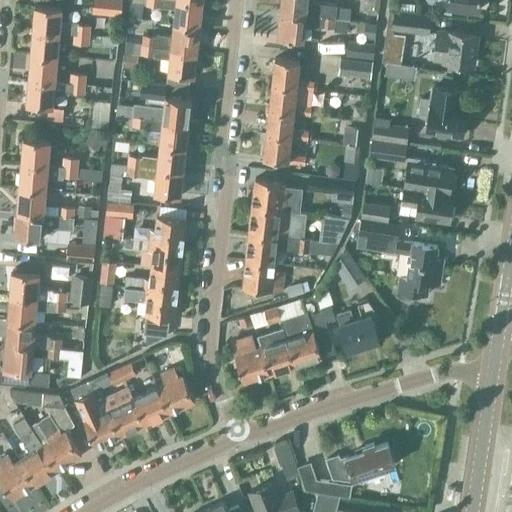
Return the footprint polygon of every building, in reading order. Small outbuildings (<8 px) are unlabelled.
[(120,14),(121,0),(92,0),(92,12),(120,14)] [(161,0),(160,7),(175,8),(174,24),(200,27),(203,2),(188,0),(161,0)] [(282,0),(281,14),(306,17),(323,19),(336,20),(336,19),(337,7),(337,6),(314,3),(314,0),(282,0)] [(447,6),(479,10),(480,0),(435,0),(435,1),(438,5),(447,6)] [(61,8),(34,6),(32,31),(58,33),(74,34),(75,24),(75,23),(59,22),(61,8)] [(337,7),(336,19),(337,19),(349,20),(350,20),(351,8),(337,7)] [(387,28),(431,34),(433,15),(396,10),(396,11),(389,10),(387,28)] [(306,17),(281,14),(278,38),(304,41),(305,27),(322,29),(322,26),(323,19),(306,17)] [(336,20),(323,19),(322,26),(335,28),(336,20)] [(376,37),(377,24),(366,23),(364,36),(376,37)] [(75,24),(74,34),(88,35),(89,25),(75,24)] [(172,38),(156,37),(155,47),(197,52),(200,27),(174,24),(172,38)] [(447,62),(472,65),(476,34),(450,30),(450,31),(438,29),(435,57),(447,58),(447,62)] [(32,31),(30,55),(56,57),(58,33),(32,31)] [(382,60),(401,63),(405,36),(386,33),(382,60)] [(88,35),(74,34),(73,44),(87,45),(88,35)] [(156,37),(143,35),(142,44),(142,45),(155,47),(156,37)] [(321,54),(347,54),(347,40),(321,41),(321,54)] [(347,55),(373,58),(375,43),(349,40),(347,55)] [(155,47),(142,45),(141,55),(154,56),(155,47)] [(197,52),(155,47),(154,56),(154,58),(170,60),(168,73),(194,76),(197,52)] [(133,68),(135,56),(125,54),(123,66),(133,68)] [(30,55),(28,79),(54,82),(56,57),(30,55)] [(373,61),(340,57),(338,75),(371,79),(373,61)] [(275,59),(272,84),(296,87),(296,90),(312,92),(313,83),(298,81),(300,62),(275,59)] [(386,73),(397,75),(399,64),(388,62),(386,73)] [(71,73),(70,83),(86,84),(87,75),(71,73)] [(26,104),(47,106),(46,119),(62,120),(63,107),(52,106),(54,91),(69,93),(70,83),(54,82),(28,79),(26,104)] [(141,80),(139,94),(164,97),(166,83),(141,80)] [(70,83),(69,93),(85,94),(85,93),(86,85),(86,84),(70,83)] [(272,84),(269,109),(294,112),(293,115),(309,117),(310,107),(294,105),(296,90),(296,87),(272,84)] [(85,93),(93,93),(94,85),(86,85),(85,93)] [(466,108),(455,107),(457,90),(433,87),(431,99),(422,97),(419,112),(430,113),(427,130),(462,136),(466,108)] [(148,118),(189,123),(192,98),(166,95),(164,107),(135,103),(134,107),(133,116),(147,118),(148,118)] [(110,102),(94,100),(92,126),(108,128),(110,102)] [(310,105),(309,114),(319,115),(320,107),(310,105)] [(269,109),(267,134),(290,137),(290,139),(306,141),(307,132),(291,130),(293,115),(294,112),(269,109)] [(133,116),(132,125),(147,127),(148,118),(147,118),(133,116)] [(160,142),(160,144),(186,147),(189,123),(148,118),(147,127),(146,129),(149,129),(147,141),(160,142)] [(407,143),(409,127),(375,122),(372,138),(407,143)] [(351,142),(351,143),(362,144),(364,128),(353,126),(351,142)] [(95,129),(88,139),(99,146),(106,136),(95,129)] [(290,137),(267,134),(264,159),(287,162),(287,164),(303,166),(304,157),(288,155),(290,139),(290,137)] [(21,163),(47,165),(50,141),(23,138),(21,163)] [(406,144),(372,139),(369,155),(404,160),(406,144)] [(347,142),(336,142),(336,156),(348,155),(347,142)] [(159,156),(142,155),(142,157),(141,167),(183,172),(186,147),(160,144),(159,156)] [(141,167),(142,157),(129,155),(127,165),(141,167)] [(63,166),(86,168),(87,160),(63,157),(63,166)] [(410,159),(405,189),(450,196),(450,191),(453,191),(455,190),(457,179),(455,177),(453,177),(454,170),(427,166),(427,162),(410,159)] [(47,165),(21,163),(19,187),(45,189),(46,178),(63,179),(63,177),(62,176),(63,166),(47,165)] [(112,164),(111,173),(126,174),(126,175),(140,177),(141,167),(127,165),(112,164)] [(62,176),(63,177),(82,178),(82,180),(100,181),(101,170),(86,168),(63,166),(62,176)] [(141,167),(140,177),(156,178),(154,194),(180,197),(183,172),(141,167)] [(356,180),(336,178),(310,175),(308,190),(335,193),(354,195),(356,180)] [(303,188),(285,186),(285,183),(256,179),(253,207),(291,211),(295,212),(300,212),(303,188)] [(45,189),(19,187),(17,212),(43,215),(43,214),(45,189)] [(132,190),(109,188),(108,200),(130,202),(132,190)] [(450,196),(405,189),(402,205),(418,207),(417,218),(450,223),(454,197),(450,196)] [(111,237),(114,216),(132,218),(133,203),(107,200),(103,236),(111,237)] [(73,208),(73,217),(97,219),(97,211),(91,210),(91,207),(78,206),(77,209),(73,208)] [(361,218),(387,222),(389,209),(363,206),(361,218)] [(59,215),(59,216),(60,216),(73,217),(73,208),(61,207),(60,207),(59,215)] [(253,207),(250,233),(279,237),(279,236),(292,237),(298,238),(304,239),(307,213),(300,212),(295,212),(291,211),(253,207)] [(43,215),(17,212),(15,237),(41,240),(42,226),(59,228),(59,226),(58,226),(59,216),(59,215),(43,214),(43,215)] [(59,216),(58,226),(59,226),(73,227),(74,217),(73,217),(60,216),(59,216)] [(330,242),(339,243),(350,218),(331,216),(328,242),(330,242)] [(151,230),(149,241),(183,245),(186,220),(157,217),(155,231),(151,230)] [(361,218),(359,235),(383,238),(383,234),(399,237),(400,224),(387,222),(361,218)] [(131,223),(131,236),(148,236),(147,222),(131,223)] [(279,237),(250,233),(246,260),(276,264),(277,249),(297,251),(298,238),(292,237),(279,236),(279,237)] [(304,239),(298,238),(297,251),(319,253),(329,254),(330,242),(328,242),(320,241),(312,240),(304,239)] [(127,239),(126,247),(148,250),(148,252),(153,252),(152,266),(181,270),(183,245),(149,241),(127,239)] [(436,264),(438,245),(415,242),(414,243),(398,240),(396,251),(413,254),(409,277),(402,276),(400,291),(428,295),(430,281),(442,283),(442,282),(438,282),(441,266),(444,266),(444,265),(436,264)] [(69,243),(67,259),(93,261),(94,245),(69,243)] [(366,276),(346,246),(336,265),(350,286),(366,276)] [(243,288),(272,291),(272,292),(282,293),(284,273),(275,272),(276,264),(246,260),(243,288)] [(152,266),(150,280),(127,277),(126,286),(144,288),(144,290),(178,294),(181,270),(152,266)] [(10,296),(52,300),(52,291),(52,289),(38,288),(39,273),(12,271),(10,296)] [(102,271),(101,283),(112,284),(114,272),(102,271)] [(52,291),(52,300),(64,301),(65,301),(88,303),(90,278),(74,276),(73,293),(52,291)] [(124,309),(125,298),(126,287),(102,285),(101,307),(124,309)] [(321,306),(332,301),(325,287),(315,292),(321,306)] [(126,288),(125,298),(148,301),(146,315),(144,334),(167,336),(167,337),(168,336),(170,318),(175,318),(178,294),(144,290),(126,288)] [(52,300),(10,296),(8,320),(35,323),(36,309),(51,310),(52,300)] [(64,301),(52,300),(51,310),(64,312),(65,312),(65,301),(64,301)] [(362,350),(363,345),(379,339),(372,317),(378,315),(367,300),(359,303),(363,317),(354,320),(351,309),(337,314),(349,349),(351,349),(354,352),(362,350)] [(321,307),(326,322),(336,318),(331,304),(321,307)] [(268,324),(281,320),(277,307),(264,310),(268,324)] [(322,311),(312,314),(318,333),(328,330),(322,311)] [(307,312),(281,321),(296,367),(322,359),(307,312)] [(239,319),(241,327),(253,323),(250,315),(239,319)] [(35,323),(8,320),(6,344),(33,346),(47,347),(48,337),(50,338),(50,336),(34,334),(35,323)] [(296,367),(281,321),(280,321),(282,328),(257,336),(260,347),(269,375),(296,367)] [(260,347),(258,348),(254,349),(253,346),(255,345),(252,336),(232,343),(235,355),(243,383),(269,375),(260,347)] [(48,337),(47,347),(83,351),(84,341),(63,339),(50,338),(48,337)] [(33,346),(6,344),(4,369),(15,370),(14,384),(26,385),(26,383),(49,385),(50,372),(31,370),(33,346)] [(83,351),(47,347),(47,357),(82,360),(83,351)] [(120,368),(126,380),(137,375),(132,363),(120,368)] [(126,380),(120,368),(109,373),(114,385),(126,380)] [(158,387),(170,413),(195,402),(183,375),(179,377),(174,368),(161,374),(165,384),(158,387)] [(129,387),(105,398),(104,399),(121,436),(145,425),(134,398),(129,387)] [(158,387),(134,398),(145,425),(170,413),(158,387)] [(44,393),(43,406),(65,408),(60,394),(44,393)] [(93,393),(79,399),(77,401),(86,421),(84,421),(96,447),(121,436),(104,399),(105,398),(105,397),(97,401),(93,393)] [(75,425),(65,408),(43,406),(49,414),(30,426),(58,470),(81,455),(65,431),(75,425)] [(14,425),(31,452),(20,460),(36,484),(58,470),(30,426),(25,418),(14,425)] [(353,479),(353,481),(353,482),(363,483),(364,476),(395,466),(393,461),(396,459),(392,449),(389,449),(387,444),(375,448),(374,444),(364,447),(365,447),(361,449),(362,454),(358,455),(357,454),(340,459),(338,455),(327,459),(333,478),(349,481),(349,480),(353,479)] [(295,460),(291,451),(277,456),(280,465),(295,460)] [(36,484),(20,460),(13,464),(8,456),(0,460),(0,471),(0,472),(0,481),(12,500),(36,484)] [(322,480),(320,492),(337,495),(339,482),(322,480)] [(293,492),(278,498),(272,484),(251,492),(258,511),(297,511),(300,511),(293,492)] [(318,492),(312,511),(336,511),(337,511),(341,496),(337,495),(320,492),(318,492)] [(224,503),(203,511),(241,511),(239,506),(228,511),(224,503)]
